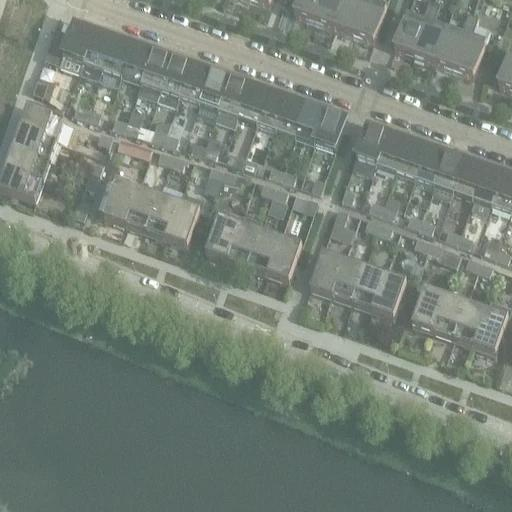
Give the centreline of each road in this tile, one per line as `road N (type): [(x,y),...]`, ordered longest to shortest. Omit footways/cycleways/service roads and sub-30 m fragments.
road 1 (residential): [(511,446),(0,237)]
road 2 (residential): [(511,155),(81,0)]
